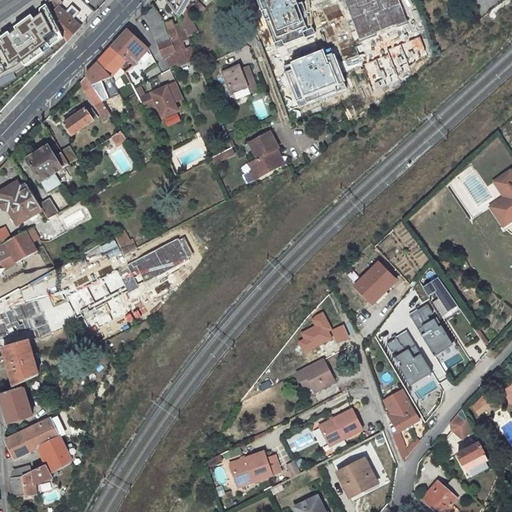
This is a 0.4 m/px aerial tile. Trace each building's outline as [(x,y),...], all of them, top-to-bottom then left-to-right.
[(50,9),(66,44),(80,27),(83,23),(56,0),(51,0),(50,1),(54,4),(50,9)] [(56,0),(83,23),(93,13),(80,0),(56,0)] [(165,0),(180,19),(190,0),(165,0)] [(346,0),(351,19),(362,16),(364,24),(407,13),(403,0),(388,0),(387,0),(346,0)] [(349,43),(338,3),(317,9),(324,33),(333,31),(338,46),(349,43)] [(0,112),(20,90),(66,44),(50,9),(48,5),(0,39),(0,112)] [(142,17),(151,27),(161,20),(153,8),(142,17)] [(171,41),(175,52),(165,60),(170,71),(188,63),(187,61),(195,57),(191,47),(183,50),(180,44),(188,40),(184,30),(180,33),(177,26),(174,27),(172,22),(165,24),(165,25),(170,39),(171,41)] [(152,30),(157,44),(170,39),(165,25),(152,30)] [(129,81),(139,71),(134,64),(148,51),(127,30),(112,47),(126,60),(129,63),(132,66),(126,71),(124,73),(129,81)] [(171,41),(158,46),(162,58),(164,60),(165,60),(175,52),(171,41)] [(106,53),(120,66),(126,60),(112,47),(106,53)] [(97,63),(110,78),(115,72),(120,66),(106,53),(97,63)] [(303,54),(293,56),(296,72),(306,71),(303,54)] [(232,86),(238,98),(251,92),(250,90),(257,87),(251,76),(245,79),(240,68),(237,62),(220,70),(228,87),(232,86)] [(98,94),(110,89),(106,80),(110,78),(97,63),(86,75),(98,94)] [(129,63),(123,68),(126,71),(132,66),(129,63)] [(251,76),(246,65),(240,68),(245,79),(251,76)] [(119,77),(115,72),(110,78),(114,83),(119,77)] [(124,86),(130,83),(129,81),(124,73),(119,77),(124,86)] [(79,82),(96,108),(103,103),(98,94),(86,75),(79,82)] [(184,101),(177,84),(151,96),(156,106),(163,121),(178,114),(174,105),(184,101)] [(151,96),(140,101),(145,111),(156,106),(151,96)] [(104,103),(103,103),(96,108),(103,118),(108,116),(109,118),(112,116),(104,103)] [(64,124),(72,137),(94,121),(92,118),(96,116),(91,110),(87,112),(85,109),(77,115),(76,113),(70,117),(72,118),(64,124)] [(48,131),(44,124),(38,129),(42,135),(48,131)] [(112,137),(117,146),(127,140),(122,131),(112,137)] [(256,178),(278,168),(273,158),(278,156),(276,151),(277,151),(269,134),(242,147),(246,155),(251,153),(254,161),(249,163),(246,165),(250,173),(253,172),(256,178)] [(69,146),(60,151),(61,153),(68,165),(77,159),(69,146)] [(48,147),(28,160),(48,192),(61,184),(55,174),(67,166),(68,165),(61,153),(55,157),(48,147)] [(231,148),(211,158),(214,164),(234,154),(231,148)] [(282,166),(278,156),(273,158),(278,168),(282,166)] [(488,208),(501,227),(511,219),(511,176),(509,172),(493,183),(503,198),(488,208)] [(9,210),(17,224),(42,209),(40,206),(28,185),(20,189),(17,183),(0,193),(0,195),(3,201),(2,201),(1,205),(4,210),(7,211),(9,210)] [(57,214),(49,200),(40,206),(42,209),(48,219),(57,214)] [(38,238),(32,228),(25,232),(31,242),(38,238)] [(127,231),(79,252),(88,272),(136,251),(127,231)] [(16,264),(37,252),(31,242),(25,232),(0,245),(0,282),(1,282),(0,280),(0,263),(12,256),(16,264)] [(184,236),(126,267),(138,290),(196,259),(184,236)] [(374,306),(397,285),(380,266),(357,287),(374,306)] [(128,295),(117,273),(69,298),(89,337),(130,316),(121,299),(128,295)] [(436,276),(420,286),(442,319),(458,309),(436,276)] [(20,287),(0,299),(0,341),(3,348),(28,340),(52,330),(39,295),(26,300),(20,287)] [(409,313),(430,355),(449,346),(428,304),(409,313)] [(329,323),(339,343),(349,338),(339,318),(329,323)] [(469,341),(482,361),(490,355),(479,339),(480,338),(466,318),(460,324),(470,341),(469,341)] [(407,384),(430,371),(408,330),(384,342),(407,384)] [(28,340),(3,348),(9,368),(14,388),(39,376),(28,340)] [(333,377),(325,360),(297,374),(305,391),(312,388),(315,393),(327,387),(324,382),(333,377)] [(441,380),(447,377),(442,367),(436,370),(441,380)] [(410,385),(420,405),(443,393),(432,373),(410,385)] [(0,397),(8,424),(32,416),(23,388),(15,390),(0,394),(0,397)] [(42,400),(47,416),(61,409),(55,394),(42,400)] [(496,400),(483,409),(488,415),(500,406),(496,400)] [(398,432),(419,420),(411,407),(402,412),(399,408),(388,414),(398,431),(398,432)] [(329,444),(343,436),(344,438),(363,428),(352,409),(321,426),(329,444)] [(462,440),(472,429),(462,410),(450,425),(451,430),(462,440)] [(72,463),(51,419),(6,441),(15,459),(42,446),(48,459),(46,465),(52,475),(72,463)] [(404,461),(408,456),(405,450),(398,432),(398,431),(393,434),(398,446),(404,461)] [(290,441),(295,452),(314,443),(308,432),(290,441)] [(408,456),(420,441),(415,438),(405,450),(408,456)] [(480,443),(457,456),(467,473),(470,471),(485,463),(489,461),(480,443)] [(239,485),(255,480),(256,482),(273,476),(264,452),(231,465),(239,485)] [(222,463),(219,456),(207,463),(210,469),(222,463)] [(365,459),(337,473),(349,497),(373,485),(369,476),(372,475),(365,459)] [(294,477),(302,473),(295,461),(288,465),(294,477)] [(488,468),(485,463),(470,471),(473,476),(488,468)] [(25,497),(36,495),(35,485),(54,479),(52,475),(46,465),(25,475),(22,476),(25,497)] [(11,472),(10,478),(22,476),(25,475),(24,469),(11,472)] [(434,511),(444,511),(457,499),(440,484),(424,503),(432,510),(434,511)] [(412,493),(410,507),(415,511),(429,511),(432,510),(424,503),(412,493)] [(295,511),(324,511),(317,495),(293,507),(295,511)]
